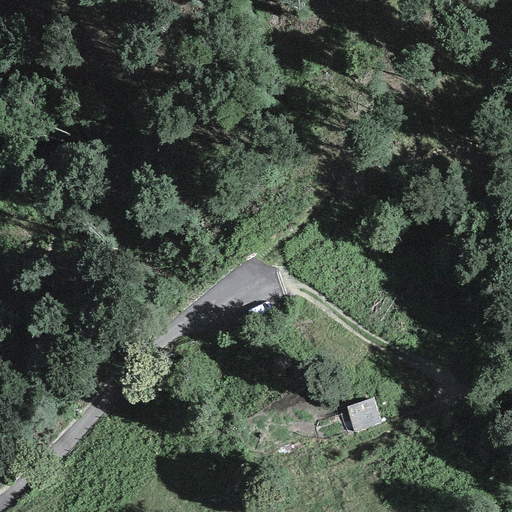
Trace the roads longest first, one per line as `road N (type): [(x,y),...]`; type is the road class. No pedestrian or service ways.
road 1 (unclassified): [(0,507),(158,343),(245,287)]
road 2 (track): [(245,287),(298,287),(437,377),(441,397),(379,433)]
